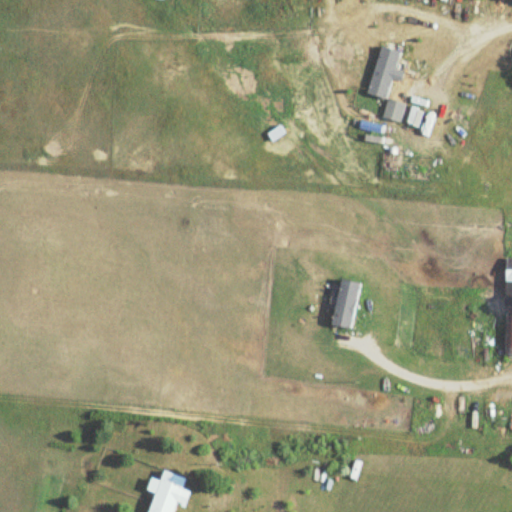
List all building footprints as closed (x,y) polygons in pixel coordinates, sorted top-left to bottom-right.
[(367,94),(387,100),(400,51),(380,46),(367,94)] [(382,118),(399,124),(405,105),(388,99),(382,118)] [(511,356),(511,256),(506,257),(503,356),(511,356)] [(360,284),(342,279),(331,325),(350,329),(360,284)] [(172,511),(185,479),(163,470),(147,511),(172,511)]
